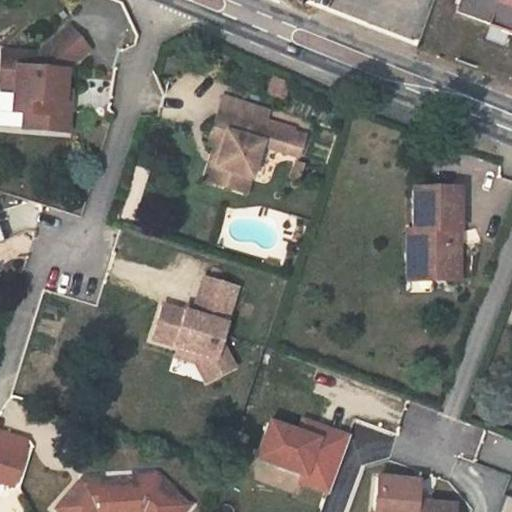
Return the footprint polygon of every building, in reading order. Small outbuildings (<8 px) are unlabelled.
[(511,0),(463,0),(459,13),(511,31),(511,0)] [(88,54),(71,29),(35,54),(14,53),(11,90),(10,112),(21,113),(28,114),(42,131),(51,123),(65,124),(67,103),(54,102),(55,91),(60,92),(62,71),(88,54)] [(14,53),(0,51),(0,88),(11,90),(14,53)] [(67,103),(68,92),(60,92),(55,91),(54,102),(67,103)] [(215,183),(245,192),(261,144),(299,156),(305,136),(266,123),(265,127),(220,112),(209,145),(213,146),(221,149),(216,165),(220,167),(215,183)] [(21,113),(20,129),(42,131),(28,114),(21,113)] [(42,131),(64,133),(65,124),(51,123),(42,131)] [(203,179),(215,183),(220,167),(216,165),(221,149),(213,146),(203,179)] [(295,162),(290,177),(299,180),(304,165),(295,162)] [(408,226),(408,247),(415,247),(420,255),(420,267),(460,268),(460,240),(453,239),(453,227),(461,227),(462,185),(415,184),(414,226),(408,226)] [(460,278),(460,268),(420,267),(420,255),(415,247),(408,247),(407,278),(460,278)] [(183,312),(162,305),(151,340),(176,348),(173,357),(194,364),(204,383),(233,369),(219,342),(235,289),(203,278),(193,308),(191,315),(183,312)] [(185,306),(183,312),(191,315),(193,308),(185,306)] [(296,435),(265,423),(250,462),(297,479),(294,486),(325,498),(348,438),(301,420),(296,435)] [(22,455),(0,449),(0,484),(13,488),(22,455)] [(131,472),(129,481),(130,483),(139,484),(141,487),(151,475),(131,472)] [(81,479),(54,509),(57,511),(178,511),(185,504),(151,475),(141,487),(139,484),(130,483),(129,481),(97,481),(97,479),(81,479)] [(414,482),(375,478),(371,511),(450,511),(451,505),(427,502),(413,500),(414,492),(414,482)] [(427,494),(414,492),(413,500),(427,502),(427,494)] [(511,511),(511,499),(505,497),(499,511),(511,511)]
